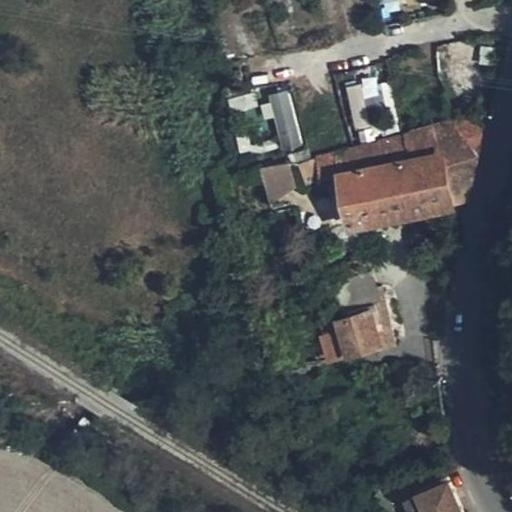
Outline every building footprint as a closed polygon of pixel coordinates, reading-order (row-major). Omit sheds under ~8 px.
[(291,85),(272,91),(290,144),(310,138),(291,85)] [(487,130),(476,114),(299,163),(314,192),(316,180),(347,174),(346,172),(444,153),(455,205),(471,202),(487,130)] [(357,223),(455,205),(444,153),(346,172),(347,174),(357,223)] [(294,158),(266,163),(274,203),(302,197),(294,158)] [(332,277),(335,286),(376,271),(375,266),(332,277)] [(330,331),(337,355),(381,342),(378,330),(386,327),(378,303),(385,301),(376,271),(335,286),(342,314),(336,316),(340,328),(330,331)] [(378,330),(381,342),(383,348),(398,343),(393,325),(386,327),(378,330)] [(332,356),(337,355),(330,331),(326,332),(332,356)] [(421,494),(422,498),(428,511),(465,511),(451,481),(421,494)] [(428,511),(422,498),(408,504),(411,511),(428,511)]
